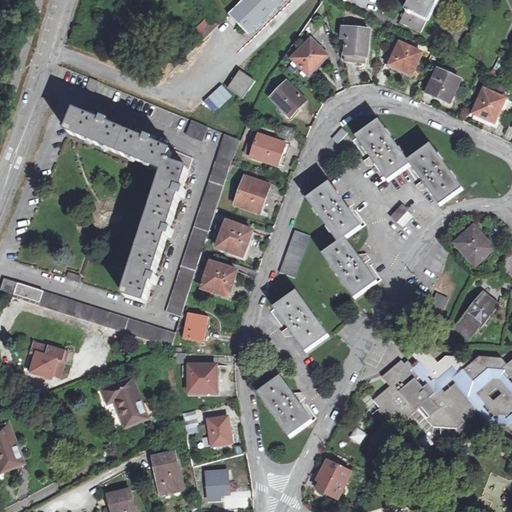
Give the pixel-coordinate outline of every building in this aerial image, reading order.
[(247,34),(281,0),(240,0),(227,13),(247,34)] [(407,0),(397,22),(418,32),(431,7),(433,8),(437,0),(407,0)] [(153,66),(163,77),(218,24),(209,14),(153,66)] [(368,33),(343,31),(341,41),(346,42),(345,57),(356,58),(356,62),(365,63),(368,33)] [(293,61),(309,78),(329,59),(312,42),(293,61)] [(399,47),(389,68),(402,74),(403,72),(412,77),(422,57),(399,47)] [(228,87),(242,97),(254,80),(240,70),(228,87)] [(428,95),(450,106),(461,83),(439,73),(428,95)] [(87,77),(83,88),(91,91),(96,80),(87,77)] [(270,101),(288,119),(303,104),(285,85),(270,101)] [(223,86),(218,89),(227,102),(232,98),(223,86)] [(473,115),(494,125),(506,100),(484,90),(473,115)] [(211,115),(224,106),(217,94),(203,102),(211,115)] [(119,156),(127,133),(109,126),(110,122),(103,119),(101,122),(75,111),(66,133),(119,156)] [(205,127),(189,120),(183,135),(199,141),(205,127)] [(379,125),(356,140),(370,158),(363,162),(367,167),(370,165),(372,168),(375,166),(387,182),(409,167),(423,185),(417,190),(418,192),(420,194),(424,191),(425,194),(427,192),(439,207),(461,191),(429,147),(407,163),(379,125)] [(342,128),(333,139),(339,145),(349,134),(342,128)] [(146,141),(127,133),(119,156),(164,174),(168,163),(172,152),(154,144),(155,141),(147,138),(146,141)] [(232,160),(239,141),(224,135),(220,147),(199,210),(165,314),(180,319),(186,299),(192,281),(197,266),(201,254),(208,234),(216,209),(230,165),(232,160)] [(278,161),(284,146),(258,136),(249,158),(276,168),(278,161)] [(284,146),(278,161),(281,163),(288,148),(284,146)] [(189,170),(168,163),(152,209),(174,217),(180,198),(183,199),(185,191),(183,190),(189,170)] [(259,214),(263,203),(258,202),(265,187),(243,178),(234,206),(259,214)] [(324,257),(355,301),(376,285),(363,266),(367,263),(365,260),(364,257),(361,259),(359,257),(357,258),(345,241),(361,230),(348,212),(353,208),(351,205),(349,203),(346,206),(344,203),(342,204),(328,185),(307,201),(338,246),(324,257)] [(269,188),(265,187),(258,202),(263,203),(269,188)] [(388,221),(394,227),(408,212),(403,207),(388,221)] [(174,217),(152,209),(139,251),(161,258),(167,238),(171,239),(173,231),(170,230),(174,217)] [(226,224),(217,249),(242,259),(251,233),(226,224)] [(456,244),(475,265),(492,250),(473,229),(456,244)] [(278,276),(293,282),(309,240),(294,234),(278,276)] [(161,258),(139,251),(124,297),(146,305),(152,285),(156,286),(158,278),(155,277),(161,258)] [(197,266),(192,281),(204,286),(203,289),(229,299),(238,274),(211,264),(209,271),(197,266)] [(426,306),(442,314),(463,273),(446,266),(426,306)] [(68,271),(65,277),(73,280),(75,274),(68,271)] [(171,351),(176,335),(160,330),(4,279),(0,292),(0,294),(170,351),(171,351)] [(293,338),(305,354),(328,337),(296,295),(274,312),(287,330),(281,335),(284,340),(289,336),(291,339),(293,338)] [(465,315),(480,328),(497,308),(483,295),(465,315)] [(182,340),(201,344),(206,320),(187,316),(182,340)] [(265,338),(257,336),(255,354),(263,355),(265,338)] [(35,352),(40,354),(60,360),(65,365),(68,350),(38,342),(35,352)] [(504,372),(506,365),(501,359),(480,357),(471,365),(465,358),(445,357),(437,363),(423,346),(413,355),(414,357),(434,381),(439,382),(453,370),(458,375),(463,372),(473,385),(490,371),(504,372)] [(60,360),(40,354),(34,373),(54,378),(60,360)] [(173,354),(174,364),(186,364),(185,354),(173,354)] [(60,360),(54,378),(60,380),(65,365),(60,360)] [(401,362),(383,376),(392,387),(367,408),(389,436),(412,419),(426,434),(435,425),(458,428),(479,411),(457,385),(445,394),(441,389),(435,395),(429,386),(424,390),(416,379),(420,375),(409,361),(404,365),(401,362)] [(191,367),(191,393),(218,394),(218,367),(191,367)] [(493,378),(474,393),(493,415),(504,417),(511,410),(511,391),(501,378),(493,378)] [(258,395),(289,439),(312,424),(299,405),(305,400),(302,396),(297,399),(295,396),(294,397),(281,379),(258,395)] [(113,402),(124,430),(147,421),(131,381),(103,392),(107,404),(113,402)] [(201,434),(199,412),(184,413),(186,435),(201,434)] [(217,438),(218,447),(233,444),(229,419),(209,422),(212,438),(217,438)] [(0,460),(4,472),(27,462),(13,423),(0,428),(0,460)] [(362,445),(367,433),(355,428),(350,440),(362,445)] [(425,436),(418,445),(427,452),(434,443),(425,436)] [(155,458),(161,493),(184,488),(181,471),(179,471),(176,454),(155,458)] [(317,491),(336,501),(341,492),(338,491),(348,472),(329,463),(318,483),(320,485),(317,491)] [(208,476),(209,500),(220,499),(219,496),(229,495),(227,475),(208,476)] [(112,497),(114,511),(138,511),(138,510),(137,510),(132,492),(112,497)]
